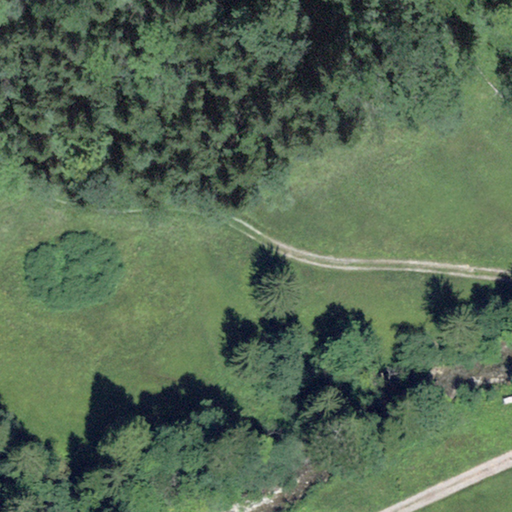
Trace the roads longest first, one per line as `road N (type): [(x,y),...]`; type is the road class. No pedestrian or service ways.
road 1 (track): [(0,156),(40,189),(122,210),(180,210),(238,223),(306,258),(511,277)]
road 2 (track): [(511,463),(401,511)]
